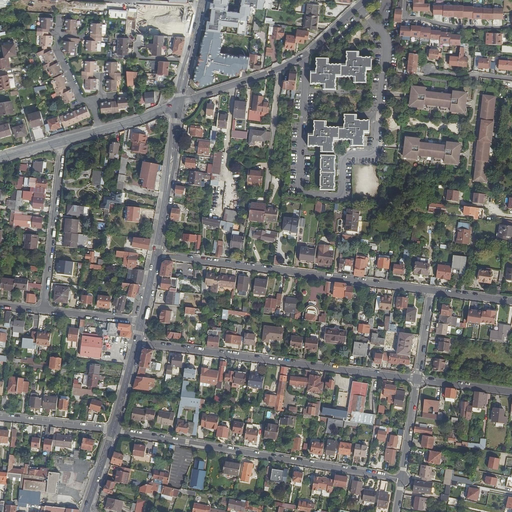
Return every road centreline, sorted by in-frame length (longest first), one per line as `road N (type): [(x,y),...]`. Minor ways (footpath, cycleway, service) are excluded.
road 1 (residential): [(359,6),(384,39),(374,154),(340,160),(336,197),(303,194),(297,186),(303,56)]
road 2 (residential): [(401,479),(114,429)]
road 3 (residential): [(135,342),(417,379)]
road 4 (residential): [(156,255),(430,291)]
road 5 (residential): [(44,309),(60,142)]
road 6 (tertiary): [(303,56),(182,104)]
road 7 (tertiary): [(176,105),(60,142)]
